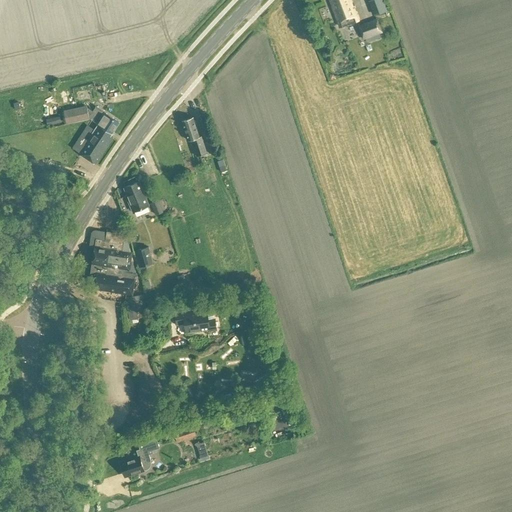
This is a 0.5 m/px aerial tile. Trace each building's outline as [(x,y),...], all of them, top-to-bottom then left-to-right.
[(358,20),(357,15),(351,0),(329,0),(338,22),(339,26),(358,20)] [(374,15),(386,10),(382,0),(370,0),(369,1),(374,15)] [(378,18),(358,25),(363,39),(383,32),(378,18)] [(103,112),(100,116),(87,107),(86,105),(63,110),(67,124),(75,122),(89,118),(98,124),(111,133),(119,122),(103,112)] [(62,114),(49,118),(50,124),(63,120),(62,114)] [(197,156),(207,153),(201,136),(199,137),(193,118),(182,121),(189,141),(191,140),(197,156)] [(94,129),(86,124),(76,140),(84,145),(79,153),(95,164),(113,138),(110,136),(111,133),(98,124),(94,129)] [(133,211),(149,205),(139,181),(125,187),(128,195),(127,195),(133,211)] [(158,200),(150,203),(155,215),(163,211),(162,210),(164,209),(161,200),(158,201),(158,200)] [(94,250),(93,256),(92,257),(91,260),(92,262),(89,282),(95,283),(94,289),(133,295),(137,268),(132,250),(130,250),(128,240),(124,240),(125,233),(107,230),(107,231),(95,229),(93,229),(91,231),(88,248),(89,250),(94,250)] [(148,246),(136,250),(141,266),(153,263),(148,246)] [(147,317),(146,311),(147,311),(144,294),(126,297),(130,319),(139,318),(147,317)] [(197,312),(197,309),(175,312),(176,324),(184,323),(186,332),(209,329),(209,331),(217,330),(215,318),(209,319),(208,310),(197,312)] [(177,441),(191,437),(196,435),(193,427),(188,428),(174,433),(177,441)] [(199,443),(203,456),(211,454),(207,440),(199,443)] [(138,456),(120,461),(125,477),(145,471),(145,470),(146,470),(147,469),(148,469),(149,468),(149,467),(150,466),(151,465),(151,464),(151,463),(151,462),(151,461),(149,454),(153,453),(152,450),(159,448),(158,444),(136,450),(138,456)]
